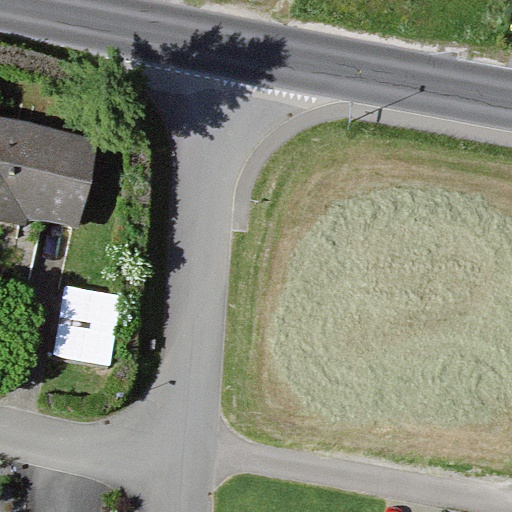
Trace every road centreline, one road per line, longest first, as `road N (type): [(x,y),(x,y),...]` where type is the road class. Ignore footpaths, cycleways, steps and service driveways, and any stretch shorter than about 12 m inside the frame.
road 1 (residential): [(205,35),(184,449)]
road 2 (residential): [(184,449),(511,500)]
road 3 (tertiary): [(205,35),(511,96)]
road 4 (residential): [(0,414),(184,449)]
road 5 (tertiary): [(39,0),(205,35)]
